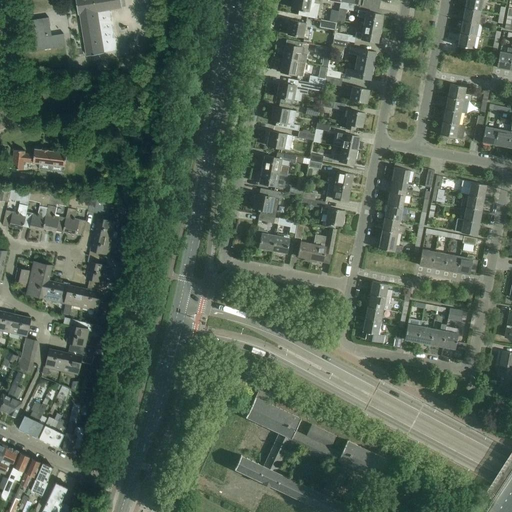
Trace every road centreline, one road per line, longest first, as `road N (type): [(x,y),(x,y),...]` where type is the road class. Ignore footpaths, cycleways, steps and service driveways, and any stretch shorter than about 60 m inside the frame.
road 1 (residential): [(351,288),(227,260),(275,0)]
road 2 (residential): [(351,288),(342,333),(351,349),(471,366),(511,166)]
road 3 (tertiary): [(176,325),(259,351),(511,481)]
road 4 (tertiary): [(511,457),(291,339),(182,301)]
road 5 (tertiary): [(182,301),(240,0)]
road 6 (tertiary): [(127,492),(176,325)]
road 7 (residential): [(35,375),(47,320),(7,302),(16,248)]
road 8 (residential): [(419,149),(449,0)]
road 9 (residential): [(351,288),(380,142)]
road 10 (residential): [(380,142),(407,0)]
road 11 (residential): [(127,492),(0,432)]
